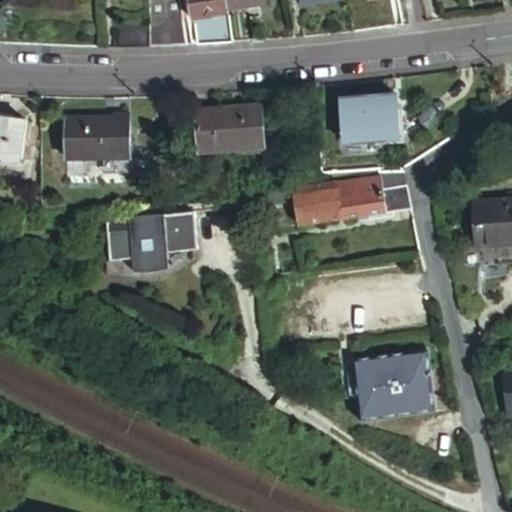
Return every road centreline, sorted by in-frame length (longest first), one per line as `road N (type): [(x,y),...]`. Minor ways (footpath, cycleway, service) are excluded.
road 1 (residential): [(511,35),(139,69),(0,66)]
road 2 (residential): [(495,511),(417,199),(419,174),(431,157),(511,102)]
